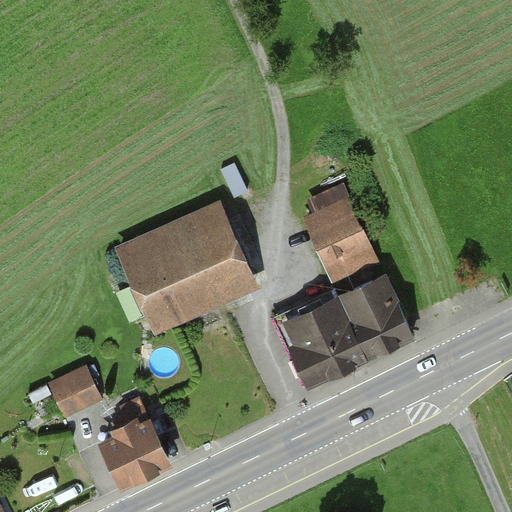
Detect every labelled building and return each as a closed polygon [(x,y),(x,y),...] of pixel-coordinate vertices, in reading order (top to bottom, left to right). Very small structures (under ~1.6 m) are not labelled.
[(387,258),(355,183),(319,199),(325,213),(312,218),(338,279),(387,258)] [(236,200),(131,243),(164,324),(269,281),(236,200)] [(384,271),(281,317),(310,381),(413,335),(384,271)] [(94,362),(60,378),(75,412),(110,396),(94,362)] [(166,408),(115,433),(138,479),(189,453),(166,408)] [(0,511),(8,511),(0,495),(0,511)]
